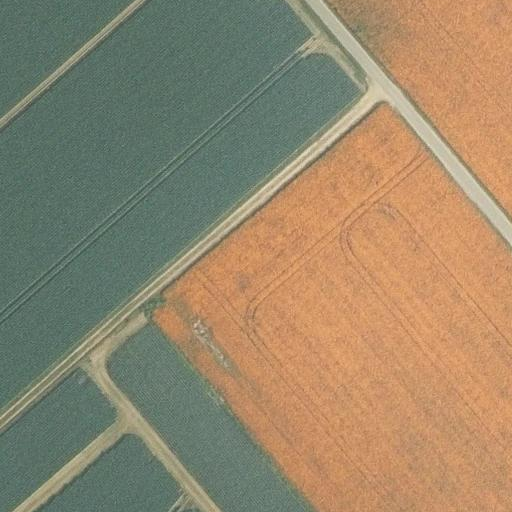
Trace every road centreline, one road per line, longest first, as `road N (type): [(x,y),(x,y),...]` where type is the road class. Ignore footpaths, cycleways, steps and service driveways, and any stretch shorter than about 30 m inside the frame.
road 1 (track): [(0,423),(381,88)]
road 2 (track): [(511,242),(307,0)]
